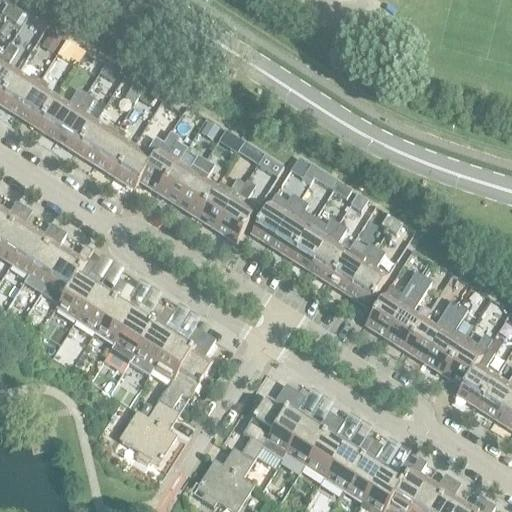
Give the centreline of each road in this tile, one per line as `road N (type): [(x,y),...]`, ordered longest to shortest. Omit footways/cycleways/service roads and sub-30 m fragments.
road 1 (residential): [(154,0),(383,148),(511,193)]
road 2 (residential): [(109,224),(127,254),(399,429),(442,438)]
road 3 (residential): [(442,438),(413,401),(284,315),(151,232),(109,224)]
road 4 (residential): [(109,224),(0,157)]
